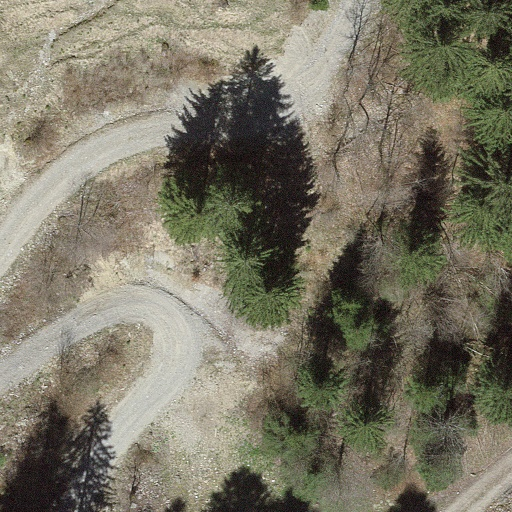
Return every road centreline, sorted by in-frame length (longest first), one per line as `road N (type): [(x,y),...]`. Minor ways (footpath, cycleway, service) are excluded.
road 1 (track): [(345,0),(286,110),(137,123),(63,172),(0,244)]
road 2 (track): [(0,354),(73,314),(158,286),(195,339),(176,374),(125,421),(69,511)]
